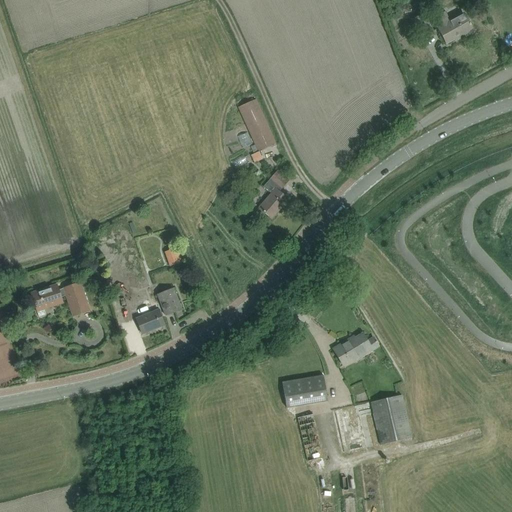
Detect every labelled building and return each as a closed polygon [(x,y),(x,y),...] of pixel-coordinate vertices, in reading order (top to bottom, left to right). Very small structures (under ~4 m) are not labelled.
[(434,32),(424,12),(411,19),(422,39),(434,32)] [(445,12),(444,12),(434,18),(439,27),(438,28),(441,34),(446,43),(460,35),(461,37),(473,31),(470,25),(470,24),(470,25),(463,13),(450,20),(445,12)] [(276,143),(256,98),(238,107),(255,145),(250,147),(253,153),(276,143)] [(262,160),(259,152),(251,155),(254,163),(262,160)] [(265,213),(270,217),(272,219),(288,200),(279,191),(288,180),(281,174),(277,171),(263,187),(271,194),(259,207),(263,212),(264,213),(265,213)] [(177,247),(165,252),(170,266),(182,262),(177,247)] [(136,286),(133,276),(122,279),(124,289),(136,286)] [(57,284),(31,293),(34,302),(37,312),(39,317),(45,315),(44,310),(43,307),(62,301),(61,297),(60,294),(68,292),(76,315),(90,311),(86,301),(80,283),(66,287),(58,290),(57,284)] [(173,289),(158,295),(163,309),(165,315),(166,316),(181,310),(177,300),(173,289)] [(158,309),(135,318),(142,334),(164,325),(161,316),(165,315),(163,309),(158,311),(158,309)] [(353,360),(355,362),(379,347),(374,338),(367,342),(363,334),(348,342),(347,340),(333,349),(343,366),(353,360)] [(326,394),(325,385),(323,375),(282,382),(286,409),(313,404),(328,401),(326,394)] [(402,395),(370,402),(373,414),(379,445),(411,438),(402,395)] [(325,411),(308,413),(311,458),(328,456),(325,411)]
